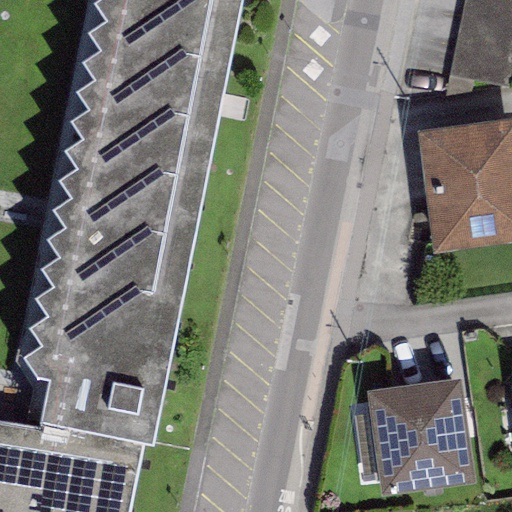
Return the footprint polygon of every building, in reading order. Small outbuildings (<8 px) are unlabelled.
[(241,0),(97,0),(92,3),(104,23),(87,34),(99,52),(80,64),(93,83),(75,94),(88,111),(70,125),(81,143),(64,152),(76,170),(57,181),(70,200),(52,211),(65,227),(45,240),(59,258),(38,270),(53,289),(35,298),(47,318),(29,328),(40,347),(23,361),(36,380),(49,381),(39,429),(141,445),(152,447),(241,0)] [(511,35),(511,0),(464,0),(449,78),(501,88),(511,35)] [(511,119),(417,132),(433,255),(511,244),(511,119)] [(457,378),(366,391),(368,405),(351,407),(362,480),(378,477),(381,496),(472,483),(457,378)] [(0,511),(128,511),(141,445),(39,429),(0,423),(0,511)]
